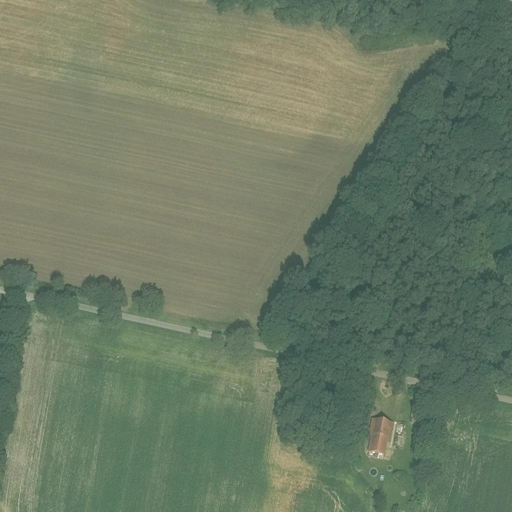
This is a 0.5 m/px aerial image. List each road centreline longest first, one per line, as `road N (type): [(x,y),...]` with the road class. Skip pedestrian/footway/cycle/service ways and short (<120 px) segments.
road 1 (unclassified): [(511,401),(0,290)]
road 2 (track): [(23,295),(0,428)]
